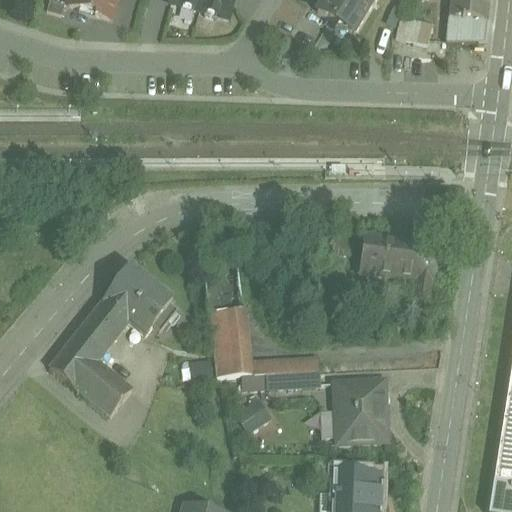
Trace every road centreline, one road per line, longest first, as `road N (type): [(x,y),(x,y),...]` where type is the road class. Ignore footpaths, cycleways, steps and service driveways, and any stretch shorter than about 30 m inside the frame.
road 1 (residential): [(0,381),(105,253),(154,225),(205,207),(483,201)]
road 2 (secondary): [(437,511),(483,201)]
road 3 (residential): [(497,98),(307,92),(238,67)]
road 4 (residential): [(238,67),(100,65),(0,43)]
